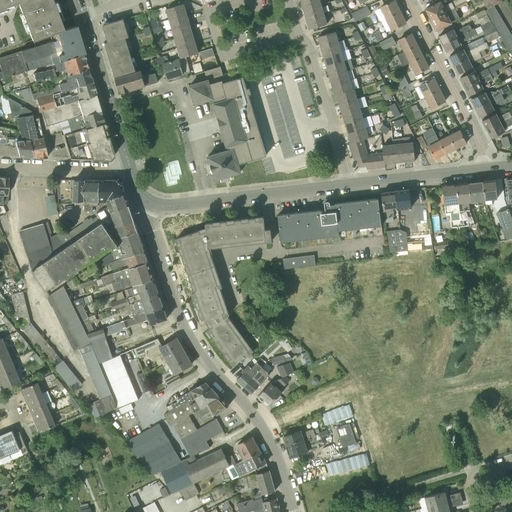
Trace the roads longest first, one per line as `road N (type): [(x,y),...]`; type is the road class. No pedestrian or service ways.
road 1 (residential): [(292,511),(266,433),(211,368),(178,310),(150,231),(153,204)]
road 2 (residential): [(404,0),(486,169)]
road 3 (residential): [(208,200),(174,86),(108,104)]
road 4 (residential): [(347,186),(301,31)]
road 5 (tertiary): [(347,186),(486,169)]
road 6 (tertiary): [(208,200),(347,186)]
road 7 (residential): [(0,164),(129,169)]
